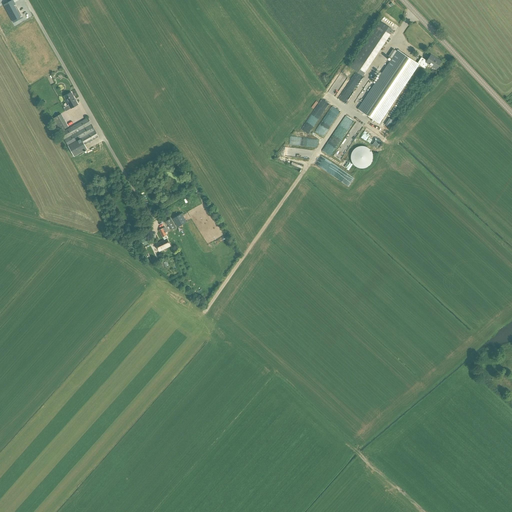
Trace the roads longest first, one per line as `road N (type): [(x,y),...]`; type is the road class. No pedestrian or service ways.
road 1 (unclassified): [(144,208),(26,0)]
road 2 (track): [(275,380),(421,511)]
road 3 (tertiary): [(511,113),(403,0)]
